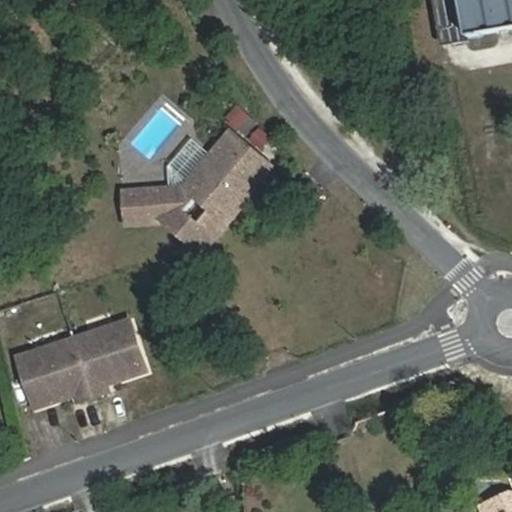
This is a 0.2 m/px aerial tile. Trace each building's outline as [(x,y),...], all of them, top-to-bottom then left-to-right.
[(511,0),(469,0),(476,34),(511,26),(511,0)] [(238,104),(226,119),(248,137),(260,122),(238,104)] [(165,182),(123,186),(126,218),(162,215),(200,247),(245,193),(243,191),(250,182),(270,159),(247,140),(245,142),(236,135),(227,127),(207,151),(182,181),(165,182)] [(247,140),(238,132),(236,135),(245,142),(247,140)] [(207,151),(188,135),(164,164),(165,182),(182,181),(207,151)] [(243,191),(245,193),(253,184),(250,182),(243,191)] [(9,339),(66,332),(62,298),(5,306),(9,339)] [(152,371),(135,320),(80,339),(99,395),(114,390),(112,384),(110,381),(118,378),(119,382),(152,371)] [(99,395),(80,339),(24,358),(41,408),(74,397),(72,393),(80,391),(81,394),(83,400),(99,395)] [(511,511),(511,494),(509,494),(481,507),(482,511),(511,511)]
